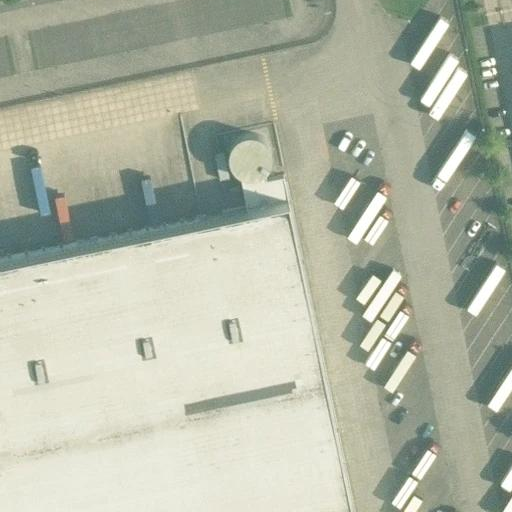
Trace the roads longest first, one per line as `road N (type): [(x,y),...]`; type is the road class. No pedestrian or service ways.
road 1 (unknown): [(377,56),(287,75),(383,511)]
road 2 (unknown): [(475,511),(418,252)]
road 3 (unknown): [(418,252),(377,56)]
